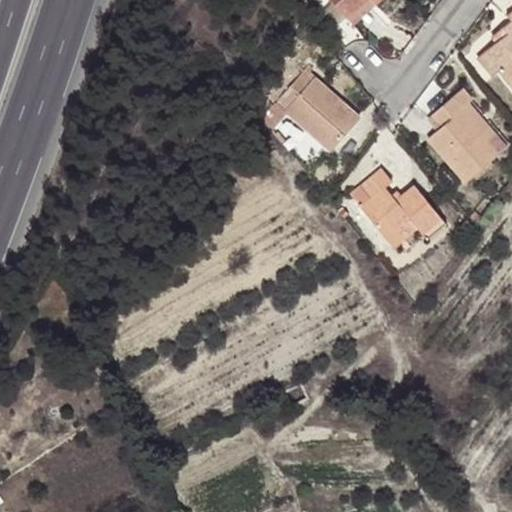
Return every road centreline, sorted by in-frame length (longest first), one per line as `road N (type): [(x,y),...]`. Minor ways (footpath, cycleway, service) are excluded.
road 1 (motorway): [(0,200),(69,0)]
road 2 (residential): [(467,0),(389,100)]
